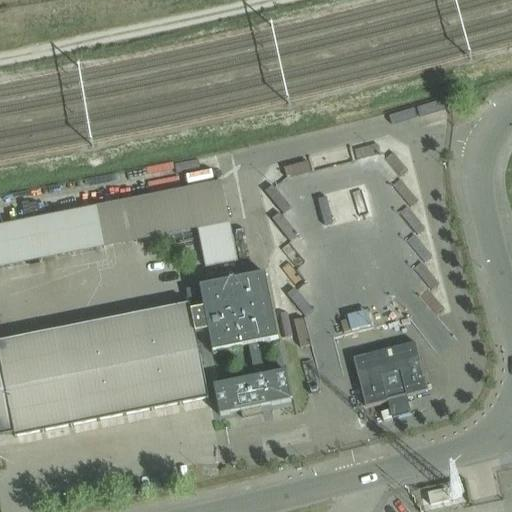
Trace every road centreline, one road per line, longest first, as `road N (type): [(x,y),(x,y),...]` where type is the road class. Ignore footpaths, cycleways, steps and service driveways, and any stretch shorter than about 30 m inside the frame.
road 1 (unclassified): [(225,511),(511,434)]
road 2 (track): [(0,59),(277,0)]
road 3 (unclassified): [(511,333),(481,184),(488,141),(511,113)]
